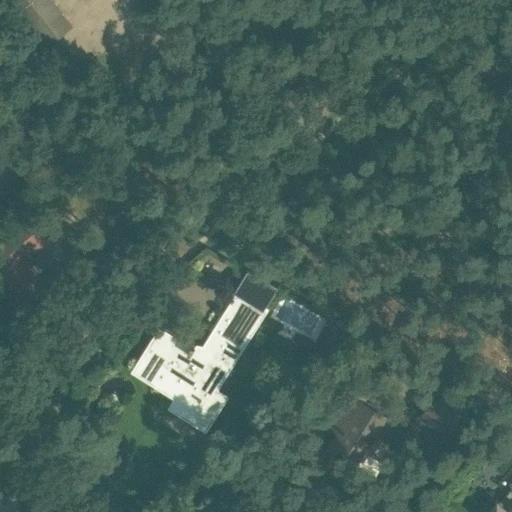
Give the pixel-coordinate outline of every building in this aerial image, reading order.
[(10,0),(48,45),(72,25),(51,0),(10,0)] [(0,278),(25,306),(49,285),(25,259),(48,238),(27,214),(0,238),(0,278)] [(214,389),(265,309),(264,308),(278,287),(248,270),(198,350),(192,346),(190,349),(166,333),(154,352),(149,348),(135,370),(177,397),(171,407),(205,428),(225,396),(214,389)] [(136,316),(131,323),(139,330),(145,323),(136,316)] [(332,343),(343,324),(330,316),(318,336),(332,343)] [(367,360),(375,345),(364,340),(357,354),(367,360)] [(385,418),(361,403),(368,392),(356,385),(340,410),(351,417),(336,441),(337,441),(338,439),(362,454),(361,456),(362,456),(358,463),(375,474),(385,459),(378,455),(403,414),(392,407),(385,418)] [(448,437),(462,415),(432,395),(418,417),(448,437)] [(63,511),(53,480),(23,490),(30,511),(63,511)] [(511,511),(511,490),(499,503),(497,502),(496,503),(495,505),(494,505),(493,506),(494,506),(488,511),(511,511)]
